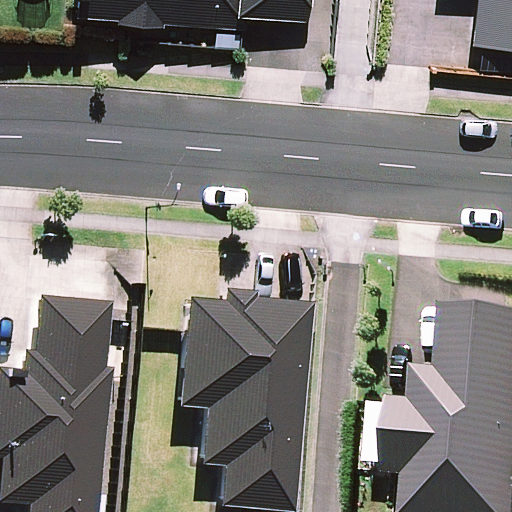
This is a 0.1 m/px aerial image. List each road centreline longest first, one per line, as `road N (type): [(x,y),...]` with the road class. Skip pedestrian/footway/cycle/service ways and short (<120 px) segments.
road 1 (tertiary): [(511,174),(0,135)]
road 2 (unknown): [(332,0),(328,158)]
